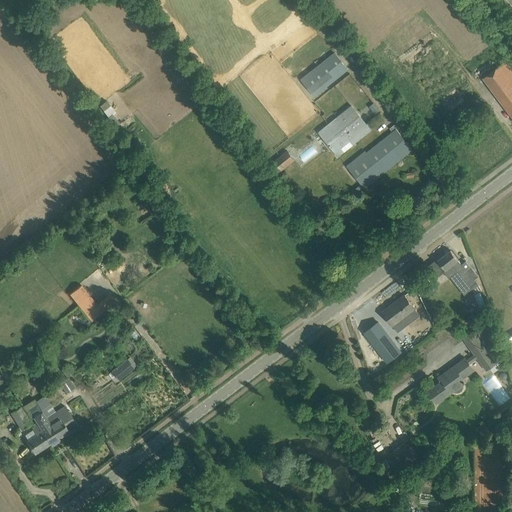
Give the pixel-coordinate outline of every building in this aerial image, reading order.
[(301,80),(314,98),(348,72),(334,54),(301,80)] [(511,67),(507,60),(483,78),(511,115),(511,67)] [(319,132),(338,156),(354,144),(351,140),(368,126),(352,105),(319,132)] [(108,118),(115,126),(119,122),(112,114),(108,118)] [(450,120),(440,128),(448,137),(457,128),(450,120)] [(348,167),(365,188),(413,149),(396,129),(348,167)] [(287,151),(271,164),(278,173),(295,160),(287,151)] [(458,260),(457,258),(451,250),(438,260),(449,274),(456,269),(472,289),(479,285),(471,275),(475,272),(466,261),(462,264),(458,260)] [(481,309),(486,307),(480,292),(475,294),(481,309)] [(78,302),(91,318),(99,311),(87,295),(78,302)] [(393,304),(383,312),(398,332),(405,326),(400,320),(415,308),(405,295),(396,302),(393,305),(393,304)] [(378,322),(365,332),(387,362),(401,351),(378,322)] [(477,358),(487,371),(497,363),(474,331),(463,339),(474,354),(477,358)] [(467,359),(465,357),(437,377),(440,381),(427,391),(437,404),(467,382),(464,378),(475,370),(470,363),(477,358),(474,354),(467,359)] [(111,370),(119,380),(134,367),(126,357),(111,370)] [(72,365),(63,370),(67,377),(77,372),(72,365)] [(484,381),(491,397),(503,392),(495,375),(484,381)] [(71,379),(61,386),(67,394),(76,388),(71,379)] [(36,401),(41,410),(50,404),(45,396),(36,401)] [(35,399),(22,407),(31,420),(34,418),(37,422),(42,430),(50,444),(52,446),(61,440),(60,438),(47,418),(47,417),(43,411),(42,411),(41,410),(36,401),(35,399)] [(22,406),(11,413),(21,430),(32,424),(22,406)] [(47,417),(47,418),(60,438),(70,431),(65,425),(73,419),(65,406),(56,412),(47,417)] [(37,435),(27,441),(35,454),(50,444),(42,430),(38,424),(32,428),(37,435)]
